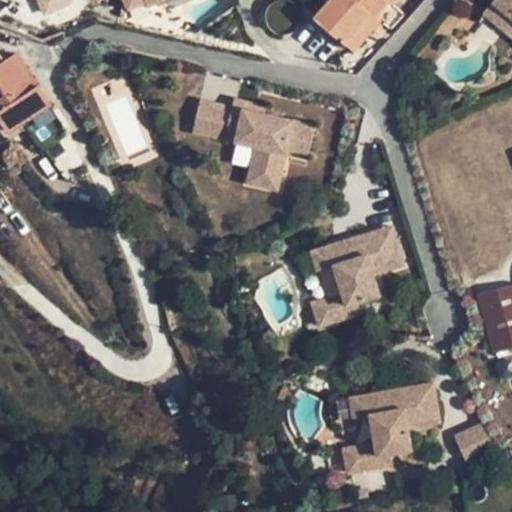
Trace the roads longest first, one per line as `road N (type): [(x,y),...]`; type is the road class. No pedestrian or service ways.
road 1 (residential): [(382,87),(108,31),(65,47),(55,70),(60,95),(105,179),(156,320),(159,351),(150,365),(128,368),(86,344),(0,270)]
road 2 (residential): [(382,87),(448,316)]
